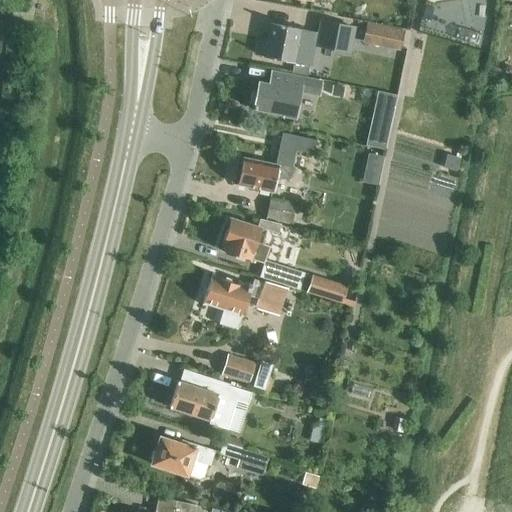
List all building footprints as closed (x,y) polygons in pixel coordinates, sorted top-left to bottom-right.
[(263,52),(262,56),(293,62),(291,70),(307,73),(312,44),(347,51),(352,27),(320,20),(318,33),(269,23),(265,39),(261,38),(259,52),(263,52)] [(362,41),(399,49),(404,29),(366,21),(362,41)] [(431,28),(431,42),(452,43),(453,29),(431,28)] [(300,92),(318,96),(321,83),(292,75),(288,89),(258,82),(256,92),(252,91),(250,101),(255,103),(254,109),(293,120),(300,92)] [(380,83),(378,106),(396,108),(398,85),(380,83)] [(274,176),(289,180),(295,150),(312,154),(315,139),(281,132),(274,163),(243,157),(237,184),(270,192),(274,176)] [(293,203),(269,198),(265,217),(290,222),(293,203)] [(264,228),(277,231),(280,222),(259,217),(255,229),(230,220),(219,251),(250,262),(251,258),(263,262),(259,276),(298,288),(304,271),(265,258),(268,250),(269,245),(260,242),(264,228)] [(305,291),(340,302),(346,284),(311,273),(305,291)] [(250,280),(247,289),(210,276),(201,300),(224,308),(219,322),(238,329),(250,296),(257,298),(254,307),(268,311),(276,289),(250,280)] [(259,360),(258,366),(252,364),(252,363),(227,355),(221,373),(247,381),(247,380),(253,382),(252,385),(264,388),(271,364),(259,360)] [(200,388),(176,380),(168,407),(210,420),(209,423),(227,429),(236,399),(247,402),(250,392),(229,386),(230,384),(204,376),(200,388)] [(226,441),(235,444),(237,437),(228,434),(226,441)] [(179,438),(177,444),(158,437),(148,462),(195,480),(203,475),(207,463),(209,464),(214,451),(179,438)] [(237,458),(241,446),(235,444),(226,441),(223,440),(219,452),(237,458)] [(263,453),(252,449),(247,463),(259,466),(263,453)] [(47,451),(40,469),(52,474),(59,456),(47,451)] [(192,511),(194,505),(170,500),(168,511),(154,507),(152,511),(192,511)]
